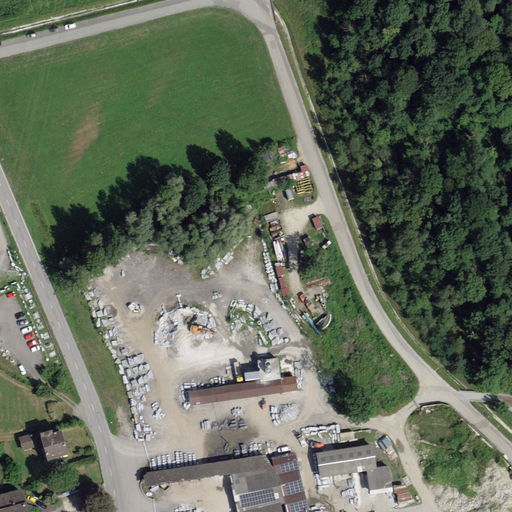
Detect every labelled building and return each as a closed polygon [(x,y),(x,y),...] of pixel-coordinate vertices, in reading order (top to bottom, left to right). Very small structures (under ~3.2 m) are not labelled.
[(291,380),(187,395),(189,406),(293,391),(291,380)] [(42,432),(18,438),(22,452),(44,446),(48,463),(68,457),(62,436),(53,438),(52,434),(44,437),(42,432)] [(313,458),(316,478),(364,471),(367,493),(386,491),(383,469),(371,471),(368,449),(313,458)] [(302,511),(289,457),(143,476),(144,487),(226,477),(234,511),(302,511)] [(28,511),(23,491),(0,497),(0,511),(28,511)]
